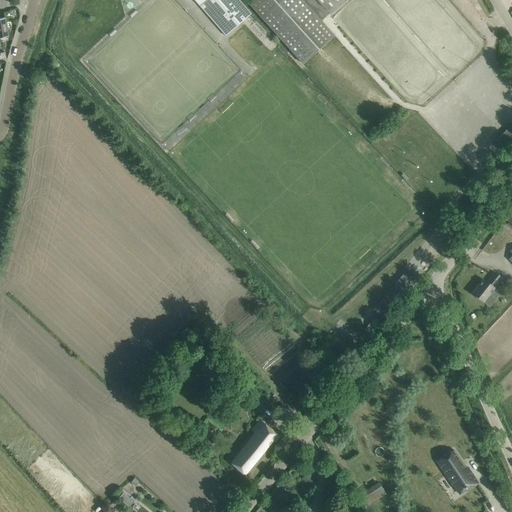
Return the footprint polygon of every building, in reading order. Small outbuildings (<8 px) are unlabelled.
[(237,26),(235,25),(239,22),(240,23),(251,14),(239,0),(194,0),(225,36),(237,26)] [(251,0),(248,3),(303,64),(334,36),(321,21),(326,17),(330,13),(331,14),(346,0),(251,0)] [(4,17),(0,18),(0,37),(8,36),(4,17)] [(504,149),(511,141),(511,127),(510,125),(495,141),(504,149)] [(408,269),(374,310),(387,321),(421,280),(408,269)] [(483,280),(473,293),(490,307),(496,299),(489,294),(493,288),(496,283),(501,287),(505,281),(495,273),(487,283),(483,280)] [(261,413),(269,404),(254,392),(247,401),(261,413)] [(270,446),(279,436),(260,421),(227,460),(247,477),(271,447),(270,446)] [(453,450),(439,460),(448,473),(446,475),(449,480),(454,487),(455,486),(462,481),(465,485),(464,486),(465,488),(466,488),(468,490),(472,487),(477,483),(467,468),(466,468),(465,468),(463,464),(453,450)] [(134,478),(130,483),(135,487),(139,482),(134,478)] [(367,506),(386,493),(380,484),(360,497),(367,506)] [(134,501),(123,492),(118,498),(129,507),(134,501)]
